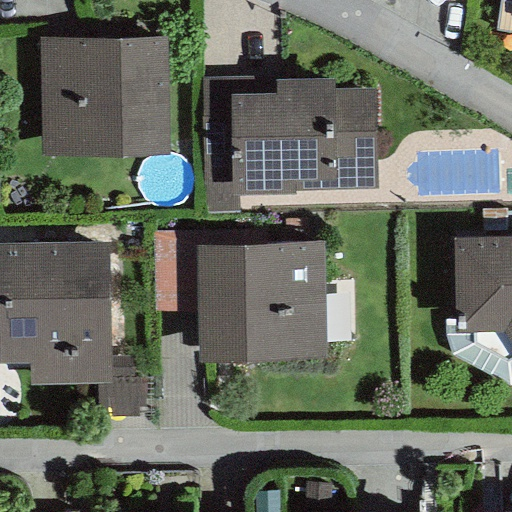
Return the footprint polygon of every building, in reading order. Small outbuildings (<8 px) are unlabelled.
[(165,37),(38,39),(40,155),(167,153),(165,37)] [(229,95),(252,95),(251,77),(200,77),(202,213),(237,212),(237,197),(231,197),(229,95)] [(252,95),(229,95),(231,197),(237,197),(294,196),(294,191),(375,190),(373,89),(332,90),(332,79),(274,80),(275,94),(252,95)] [(195,231),(150,232),(152,312),(197,311),(195,245),(195,231)] [(511,236),(452,239),(453,318),(463,317),(464,334),(502,331),(511,347),(511,236)] [(322,242),(195,245),(197,311),(198,363),(324,360),(322,242)] [(107,243),(0,244),(0,364),(28,364),(28,386),(109,385),(107,243)]
